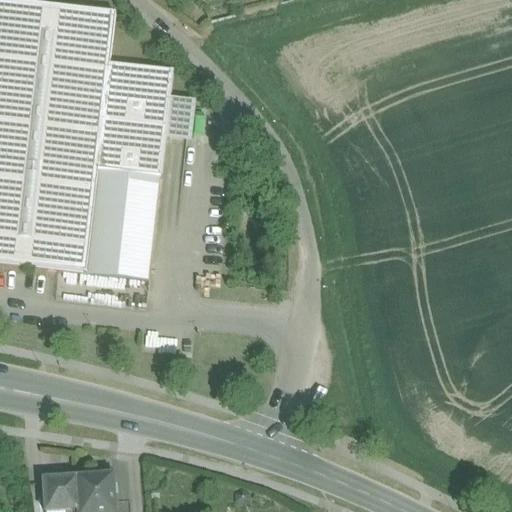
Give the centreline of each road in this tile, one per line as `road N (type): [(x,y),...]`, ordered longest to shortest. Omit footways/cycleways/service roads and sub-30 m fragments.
road 1 (residential): [(131,0),(264,129),(301,207),(305,313),(269,455)]
road 2 (secondary): [(0,388),(269,455)]
road 3 (secondary): [(269,455),(402,511)]
